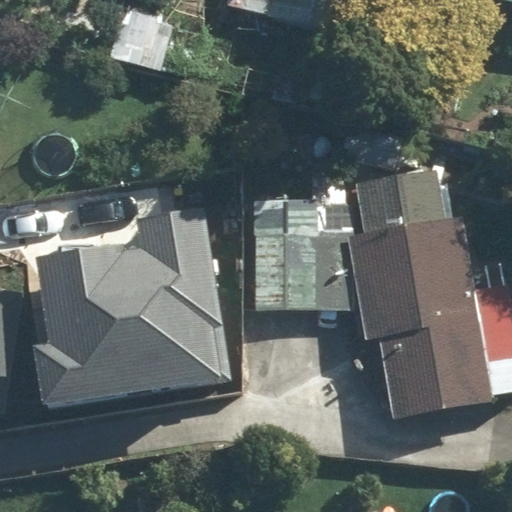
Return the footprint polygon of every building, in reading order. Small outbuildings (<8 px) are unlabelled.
[(256,0),(230,0),(229,10),(255,13),(256,0)] [(327,0),(268,0),(263,25),(321,36),(327,0)] [(511,0),(478,0),(476,11),(511,20),(511,0)] [(311,210),(250,205),(248,312),(356,319),(354,350),(377,348),(385,429),(511,404),(511,399),(499,301),(462,303),(453,235),(310,241),(311,210)] [(0,376),(10,302),(0,300),(0,376)]
